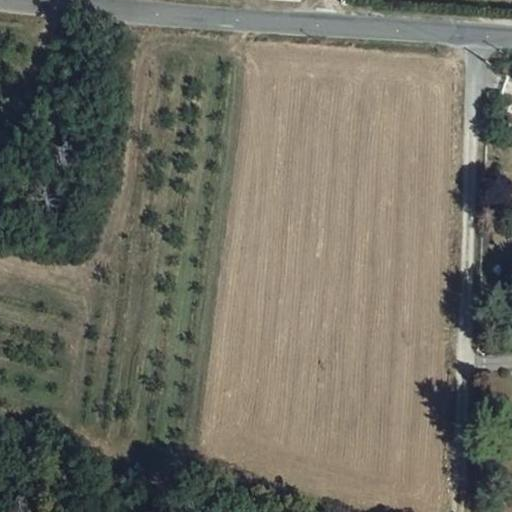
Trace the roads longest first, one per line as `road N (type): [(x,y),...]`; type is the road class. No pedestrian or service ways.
road 1 (tertiary): [(0,4),(475,41)]
road 2 (residential): [(475,41),(460,511)]
